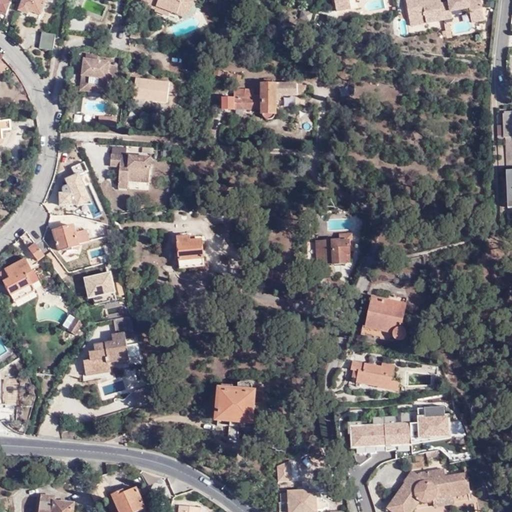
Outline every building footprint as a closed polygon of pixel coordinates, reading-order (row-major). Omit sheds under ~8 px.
[(48,5),(49,0),(24,0),(20,13),(29,16),(30,14),(43,19),(48,5)] [(146,0),(144,5),(159,10),(160,7),(185,16),(193,12),(196,4),(194,0),(146,0)] [(423,0),(418,0),(408,2),(411,21),(427,18),(428,24),(446,21),(443,6),(442,0),(431,2),(425,3),(423,0)] [(449,0),(451,4),(453,13),(471,10),(473,18),(485,16),(482,0),(474,0),(470,1),(469,0),(449,0)] [(351,4),(338,6),(340,13),(352,10),(351,4)] [(451,4),(443,6),(446,21),(454,20),(451,4)] [(173,13),(160,7),(159,10),(158,12),(172,17),(173,13)] [(485,16),(473,18),(474,24),(486,22),(485,16)] [(468,17),(454,18),(456,33),(470,32),(468,17)] [(73,18),(73,27),(84,28),(85,19),(73,18)] [(41,50),(54,52),(57,38),(44,35),(41,50)] [(110,65),(86,62),(81,93),(90,94),(91,90),(107,91),(108,82),(116,83),(118,69),(110,67),(110,65)] [(244,78),(214,71),(213,76),(242,83),(244,78)] [(170,84),(137,81),(134,101),(168,104),(170,84)] [(250,103),(236,104),(237,116),(265,113),(265,120),(266,122),(268,124),(270,125),(272,125),(274,125),(276,124),(278,122),(278,120),(279,117),(278,107),(279,106),(282,104),(282,101),(299,100),(299,99),(308,98),(307,85),(297,86),(297,84),(262,88),(263,99),(250,101),(250,103)] [(511,110),(503,111),(504,137),(506,137),(507,168),(511,167),(511,110)] [(101,123),(114,126),(116,118),(102,115),(101,123)] [(0,139),(2,140),(2,131),(10,130),(10,124),(0,123),(0,139)] [(153,160),(113,158),(113,169),(122,170),(125,170),(125,175),(122,175),(121,183),(131,184),(151,185),(153,160)] [(131,184),(121,183),(121,191),(130,191),(131,184)] [(73,228),(54,234),(60,254),(79,248),(79,247),(90,244),(86,230),(75,234),(73,228)] [(45,259),(26,234),(20,240),(38,264),(45,259)] [(203,237),(185,237),(185,269),(207,269),(207,242),(203,242),(203,237)] [(342,244),(318,243),(318,262),(324,262),(324,265),(333,265),(333,266),(346,266),(346,265),(346,256),(350,256),(350,254),(350,247),(353,248),(353,238),(342,238),(342,244)] [(33,275),(25,262),(5,273),(10,281),(3,285),(14,305),(35,293),(26,279),(33,275)] [(84,274),(89,304),(116,299),(111,269),(84,274)] [(274,271),(259,269),(257,278),(273,281),(274,271)] [(10,281),(5,273),(0,275),(0,278),(3,285),(10,281)] [(379,293),(378,297),(409,304),(410,296),(397,293),(397,295),(392,294),(391,296),(379,293)] [(403,327),(409,304),(378,297),(374,296),(368,326),(366,325),(363,335),(399,343),(402,343),(404,342),(406,341),(407,339),(408,337),(409,334),(408,332),(407,330),(405,328),(403,327)] [(116,322),(133,320),(131,313),(116,314),(116,322)] [(104,314),(95,315),(96,323),(105,322),(104,314)] [(83,324),(77,320),(69,332),(76,336),(83,324)] [(141,357),(134,325),(133,320),(116,322),(118,337),(113,338),(114,345),(94,347),(95,353),(90,354),(90,362),(84,363),(85,375),(104,373),(104,370),(109,369),(109,367),(129,365),(128,359),(141,357)] [(381,367),(354,362),(352,370),(355,370),(353,377),(358,378),(357,381),(378,385),(378,387),(398,391),(400,380),(391,378),(393,365),(382,363),(381,367)] [(229,429),(239,430),(251,431),(254,394),(252,394),(253,388),(251,385),(241,385),(238,386),(237,394),(232,393),(232,389),(221,388),(221,393),(220,393),(217,428),(229,429)] [(132,396),(136,411),(151,407),(148,393),(132,396)] [(450,416),(447,416),(446,406),(426,407),(426,408),(427,416),(421,417),(422,422),(412,423),(411,415),(411,411),(403,411),(403,423),(398,424),(397,415),(375,416),(375,425),(364,426),(363,420),(350,421),(350,434),(352,434),(353,447),(356,446),(356,454),(372,453),(372,445),(413,443),(413,437),(451,435),(467,434),(462,421),(450,422),(450,416)] [(420,408),(420,415),(411,415),(412,423),(422,422),(421,417),(427,416),(426,408),(420,408)] [(451,435),(413,437),(413,443),(413,444),(451,437),(451,435)] [(413,444),(413,443),(372,445),(372,453),(376,453),(376,450),(386,450),(386,451),(413,445),(413,444)] [(308,452),(310,459),(323,456),(322,449),(308,452)] [(439,449),(426,452),(427,458),(440,455),(439,449)] [(404,494),(400,491),(388,508),(394,511),(412,511),(421,500),(422,501),(424,502),(426,502),(429,502),(431,501),(433,500),(434,498),(434,496),(471,490),(468,472),(446,476),(444,468),(424,471),(421,473),(419,475),(413,470),(405,481),(406,481),(410,484),(404,494)] [(410,484),(406,481),(400,491),(404,494),(410,484)] [(114,500),(108,503),(111,511),(141,511),(147,509),(137,489),(126,494),(124,492),(113,497),(114,500)] [(434,496),(434,498),(435,506),(455,503),(454,496),(472,494),(471,490),(434,496)] [(299,494),(281,494),(281,502),(280,502),(279,511),(323,511),(325,510),(328,510),(328,505),(324,505),(322,504),(316,503),(316,492),(299,492),(299,494)] [(42,511),(75,511),(76,506),(58,504),(58,500),(44,498),(42,511)]
